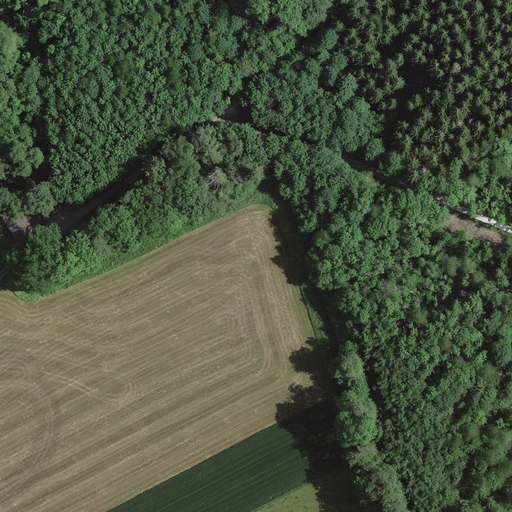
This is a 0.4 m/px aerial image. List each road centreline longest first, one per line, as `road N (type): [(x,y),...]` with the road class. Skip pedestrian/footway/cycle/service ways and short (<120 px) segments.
road 1 (track): [(511,228),(231,111)]
road 2 (track): [(0,276),(231,111)]
road 3 (track): [(231,111),(369,0)]
